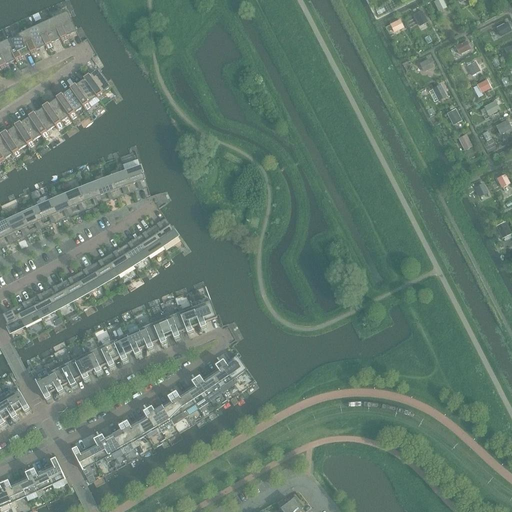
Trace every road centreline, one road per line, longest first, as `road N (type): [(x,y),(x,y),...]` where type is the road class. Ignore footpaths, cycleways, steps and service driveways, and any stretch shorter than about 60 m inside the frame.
road 1 (residential): [(43,414),(182,346),(218,332),(224,343),(58,443)]
road 2 (residential): [(0,85),(78,53),(0,113)]
road 3 (residential): [(149,206),(0,294)]
